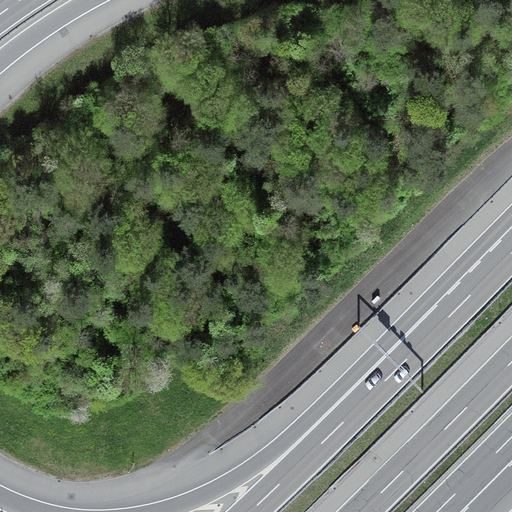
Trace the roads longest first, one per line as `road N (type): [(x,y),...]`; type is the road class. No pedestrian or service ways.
road 1 (motorway): [(448,316),(254,466),(152,511)]
road 2 (motorway): [(448,316),(249,511)]
road 3 (motorway): [(511,361),(361,511)]
